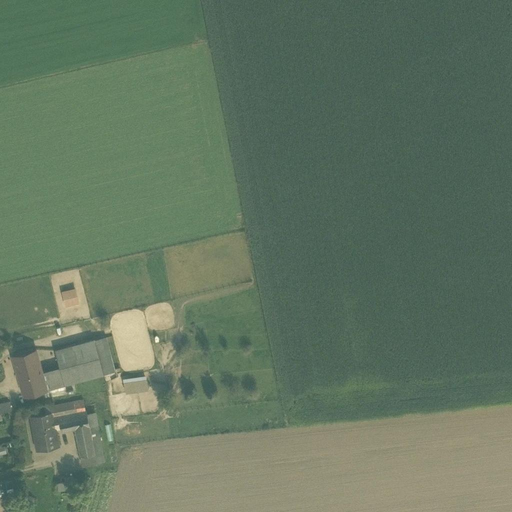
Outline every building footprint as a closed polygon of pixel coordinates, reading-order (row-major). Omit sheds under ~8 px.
[(73,286),(59,290),(64,306),(78,302),(73,286)] [(105,337),(94,339),(102,374),(114,371),(105,337)] [(63,384),(102,374),(94,339),(54,349),(58,367),(63,384)] [(11,353),(22,394),(43,388),(39,371),(33,348),(11,353)] [(44,389),(63,384),(58,367),(39,371),(43,388),(44,389)] [(127,382),(129,393),(147,390),(146,380),(127,382)] [(61,403),(59,406),(61,415),(85,410),(83,400),(61,403)] [(0,405),(0,413),(1,413),(12,410),(10,403),(0,405)] [(45,409),(46,413),(52,412),(51,408),(51,405),(50,404),(44,405),(44,409),(45,409)] [(75,429),(80,456),(95,453),(87,413),(86,410),(85,410),(61,415),(59,406),(51,408),(52,412),(52,411),(56,429),(61,428),(61,432),(75,429)] [(52,411),(52,412),(46,413),(30,416),(37,450),(60,446),(56,429),(52,411)] [(96,412),(87,413),(95,453),(96,462),(104,461),(96,412)] [(96,462),(95,453),(80,456),(82,465),(96,462)] [(57,482),(58,491),(73,489),(72,481),(57,482)]
